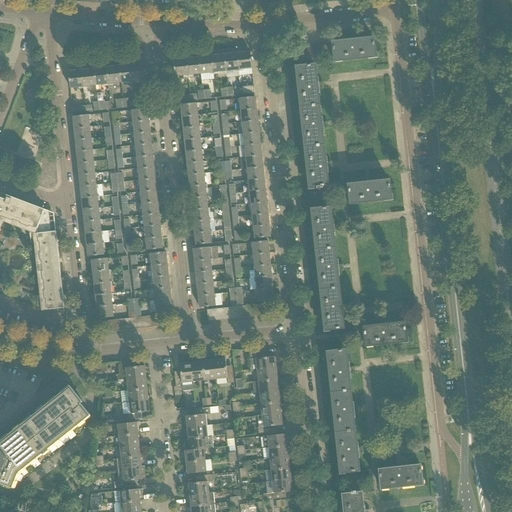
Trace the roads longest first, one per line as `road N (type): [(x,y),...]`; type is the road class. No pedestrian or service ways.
road 1 (residential): [(396,10),(442,429),(463,458)]
road 2 (secondary): [(431,87),(468,429)]
road 3 (residential): [(190,340),(154,22)]
road 4 (residential): [(294,329),(262,24)]
road 5 (residential): [(68,197),(42,14)]
road 6 (residential): [(315,511),(294,329)]
road 7 (residential): [(175,511),(156,346)]
road 8 (residential): [(87,354),(68,197)]
road 9 (residential): [(262,24),(396,10)]
